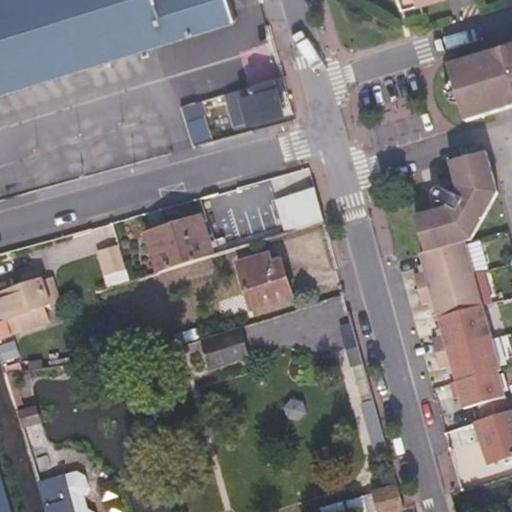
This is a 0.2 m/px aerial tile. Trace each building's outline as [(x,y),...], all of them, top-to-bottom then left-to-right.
[(0,0),(0,95),(234,22),(227,0),(0,0)] [(399,0),(402,10),(436,0),(399,0)] [(210,88),(252,74),(240,34),(198,47),(210,88)] [(511,45),(447,65),(453,83),(448,85),(446,88),(445,93),(446,99),(451,103),(456,104),(459,103),(464,121),(511,106),(511,45)] [(287,89),(283,76),(231,93),(234,104),(243,102),(250,124),(282,114),(277,93),(287,89)] [(208,113),(205,101),(182,108),(193,140),(220,132),(215,112),(208,113)] [(478,406),(482,420),(508,412),(498,373),(501,373),(464,241),(472,238),(498,193),(486,149),(474,152),(450,159),(454,175),(442,188),(441,189),(437,190),(435,194),(435,198),(436,201),(438,204),(433,213),(415,218),(425,255),(420,256),(425,272),(412,277),(421,307),(433,303),(443,337),(430,341),(439,370),(451,367),(463,410),(478,406)] [(285,234),(324,222),(315,190),(276,202),(285,234)] [(147,236),(157,274),(214,256),(202,219),(147,236)] [(112,275),(126,271),(119,242),(105,246),(112,275)] [(251,311),(293,297),(282,263),(275,265),(271,254),(238,264),(251,311)] [(0,294),(0,322),(50,305),(41,280),(0,294)] [(0,338),(9,335),(5,321),(0,322),(0,338)] [(255,322),(224,332),(234,360),(264,350),(255,322)] [(35,406),(17,411),(23,430),(41,424),(35,406)] [(511,456),(511,411),(508,412),(482,420),(475,422),(490,464),(511,456)] [(93,511),(87,508),(83,495),(87,487),(84,474),(76,470),(58,475),(65,499),(46,505),(48,511),(93,511)] [(398,487),(394,475),(383,479),(386,490),(398,487)] [(398,487),(386,490),(372,494),(376,511),(396,511),(404,510),(398,487)]
